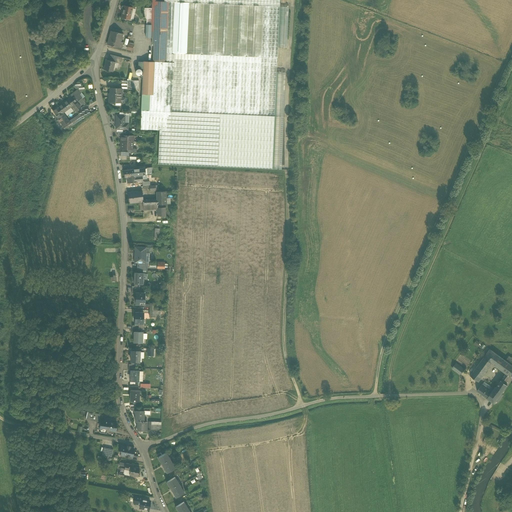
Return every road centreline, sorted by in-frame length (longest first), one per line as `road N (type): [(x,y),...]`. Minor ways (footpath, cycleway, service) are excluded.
road 1 (residential): [(461,511),(480,423),(472,394),(328,399),(140,443)]
road 2 (residential): [(140,443),(119,401),(123,222),(94,63)]
road 3 (track): [(374,396),(384,342),(511,51)]
road 4 (track): [(389,396),(395,346),(511,79)]
